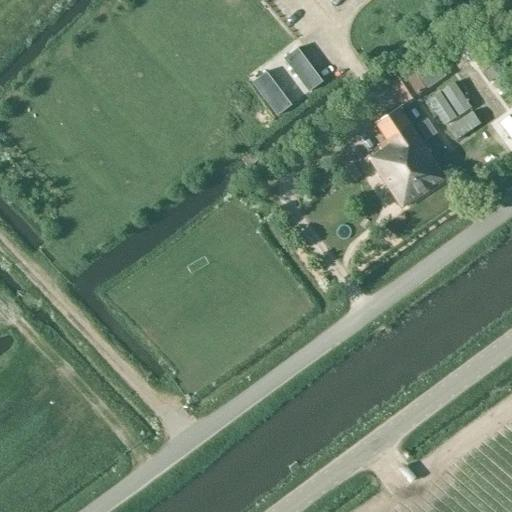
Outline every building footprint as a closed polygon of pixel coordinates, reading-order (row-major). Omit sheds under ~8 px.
[(300,24),(317,18),(314,9),(297,15),(300,24)] [(497,85),(511,71),(499,57),(485,70),(497,85)] [(419,62),(388,83),(402,105),(434,84),(419,62)] [(380,151),(368,160),(400,207),(447,178),(399,108),(374,123),(384,139),(377,145),(380,151)] [(350,164),(363,155),(354,142),(341,150),(350,164)]
